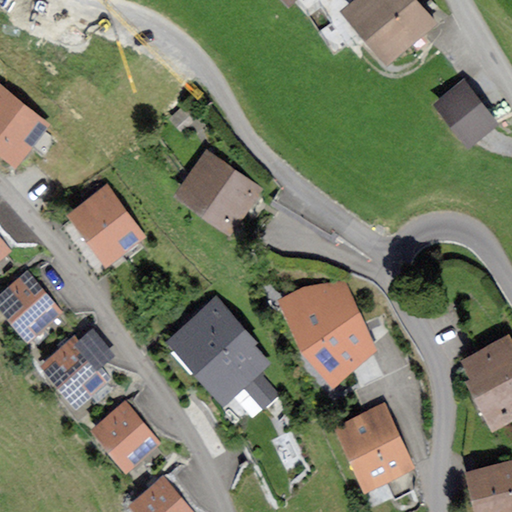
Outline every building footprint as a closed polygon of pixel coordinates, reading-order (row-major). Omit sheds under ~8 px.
[(416,0),(355,0),(349,5),(393,58),(412,42),(410,41),(434,21),(416,0)] [(441,104),(469,139),(492,121),(464,85),(441,104)] [(0,142),(15,154),(39,125),(0,93),(0,142)] [(210,161),(188,192),(228,221),(240,203),(254,213),(266,196),(226,166),(223,170),(210,161)] [(91,205),(80,213),(110,254),(118,248),(127,260),(145,247),(98,183),(83,194),(91,205)] [(27,279),(3,299),(30,331),(54,310),(46,300),(55,293),(32,266),(23,274),(27,279)] [(310,343),(336,374),(368,346),(341,286),(312,290),(290,300),(310,343)] [(216,308),(181,340),(225,390),(258,361),(245,347),(248,344),(216,308)] [(74,345),(51,365),(77,396),(102,376),(96,370),(105,362),(79,332),(70,340),(74,345)] [(511,359),(505,345),(475,360),(485,379),(479,382),(497,417),(511,408),(511,359)] [(125,409),(101,429),(128,461),(152,441),(144,431),(153,424),(131,397),(121,404),(125,409)] [(381,413),(346,429),(369,480),(388,471),(399,496),(416,489),(381,413)] [(511,511),(511,480),(509,465),(475,473),(483,511),(511,511)] [(163,485),(139,505),(145,511),(187,511),(185,509),(194,502),(169,472),(159,480),(163,485)]
